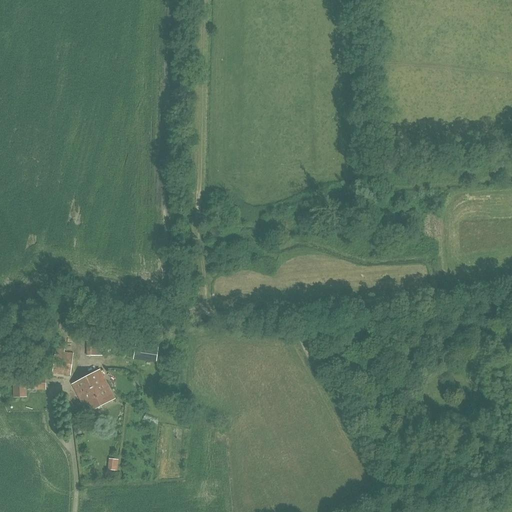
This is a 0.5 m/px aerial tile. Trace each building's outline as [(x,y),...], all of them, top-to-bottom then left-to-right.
[(92,333),(83,333),(83,340),(87,340),(87,355),(102,355),(101,340),(92,340),(92,333)] [(134,348),(133,355),(154,358),(156,343),(135,340),(134,348)] [(73,354),(65,353),(55,352),(52,373),(70,375),(73,354)] [(73,384),(73,385),(76,390),(80,388),(81,389),(84,387),(86,392),(105,382),(99,370),(73,384)] [(25,389),(45,389),(45,379),(14,380),(14,397),(25,397),(25,389)] [(114,399),(105,382),(86,392),(84,387),(81,389),(80,388),(76,390),(88,413),(114,399)]
